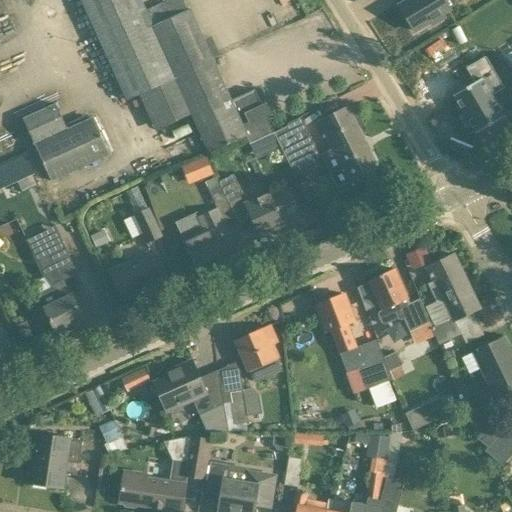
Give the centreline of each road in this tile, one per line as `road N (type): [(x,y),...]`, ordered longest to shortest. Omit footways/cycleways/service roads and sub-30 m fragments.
road 1 (tertiary): [(0,406),(454,194)]
road 2 (unclassified): [(332,0),(454,194)]
